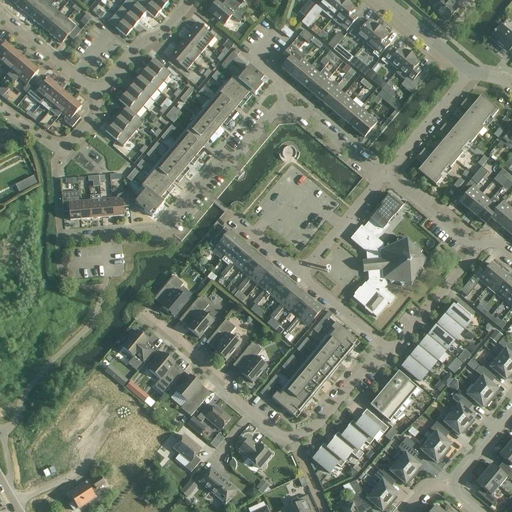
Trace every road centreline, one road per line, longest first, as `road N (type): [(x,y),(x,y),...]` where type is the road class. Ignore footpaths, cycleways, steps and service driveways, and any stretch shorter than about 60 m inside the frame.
road 1 (residential): [(279,109),(170,219),(142,230),(58,238)]
road 2 (residential): [(248,411),(290,438),(316,426),(389,350)]
road 3 (residential): [(148,312),(230,382),(248,411)]
road 4 (residential): [(378,174),(467,72)]
road 5 (residential): [(389,350),(476,251)]
road 6 (unclassified): [(95,90),(188,0)]
road 7 (residential): [(301,273),(378,174)]
road 8 (residential): [(476,251),(378,174)]
road 9 (residential): [(378,174),(293,107),(279,109)]
road 10 (residential): [(95,90),(0,13)]
